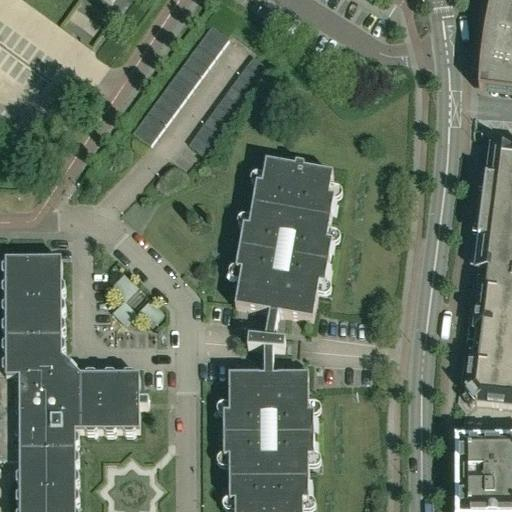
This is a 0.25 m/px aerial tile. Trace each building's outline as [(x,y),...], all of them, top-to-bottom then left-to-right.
[(82,0),(79,5),(103,23),(113,9),(101,0),(82,0)] [(479,96),(511,99),(511,0),(493,0),(489,17),(484,40),(481,63),(480,79),(479,96)] [(222,53),(229,43),(211,30),(204,40),(222,53)] [(204,40),(197,49),(215,62),(222,53),(204,40)] [(197,49),(190,59),(208,72),(215,62),(197,49)] [(190,59),(183,69),(201,82),(208,72),(190,59)] [(264,84),(271,74),(253,61),(246,71),(264,84)] [(183,69),(176,79),(193,92),(201,82),(183,69)] [(246,71),(239,80),(257,93),(264,84),(246,71)] [(176,79),(168,88),(186,101),(193,92),(176,79)] [(239,80),(232,90),(249,103),(257,93),(239,80)] [(186,101),(168,88),(161,98),(179,111),(186,101)] [(232,90),(225,100),(242,113),(249,103),(232,90)] [(161,98),(154,108),(172,121),(179,111),(161,98)] [(225,100),(217,110),(235,123),(242,113),(225,100)] [(154,108),(147,117),(165,131),(172,121),(154,108)] [(235,123),(217,110),(210,119),(228,132),(235,123)] [(165,131),(147,117),(140,127),(158,140),(165,131)] [(228,132),(210,119),(203,129),(221,142),(228,132)] [(158,140),(140,127),(133,137),(150,150),(158,140)] [(221,142),(203,129),(196,139),(214,152),(221,142)] [(214,152),(196,139),(189,149),(206,162),(214,152)] [(466,396),(476,410),(477,410),(511,414),(511,154),(491,152),(487,183),(486,182),(479,243),(480,244),(476,274),(484,275),(482,286),(480,286),(466,396)] [(333,179),(304,174),(305,170),(296,169),(296,173),(266,167),(262,190),(257,189),(249,232),(244,231),(236,275),(242,276),(235,313),(313,326),(320,289),(325,290),(333,247),(327,246),(335,202),(329,201),(333,179)] [(62,289),(62,266),(40,266),(40,265),(30,265),(30,266),(6,265),(6,270),(2,273),(3,280),(6,283),(6,289),(3,292),(3,299),(6,302),(6,309),(3,311),(3,318),(6,321),(6,328),(3,331),(3,337),(6,340),(6,347),(3,350),(3,357),(6,360),(6,382),(0,382),(0,465),(20,465),(20,479),(17,482),(17,489),(20,492),(20,499),(17,501),(17,508),(20,511),(76,511),(80,508),(80,501),(76,498),(76,492),(79,489),(79,482),(76,479),(76,472),(79,470),(79,462),(76,460),(76,453),(79,450),(79,443),(76,440),(76,438),(85,437),(88,441),(95,441),(98,438),(104,438),(107,441),(114,441),(117,438),(123,437),(127,441),(133,441),(136,437),(140,437),(140,415),(149,414),(149,405),(140,405),(140,382),(136,382),(133,378),(126,378),(123,382),(116,382),(114,378),(107,378),(104,382),(97,382),(94,378),(88,378),(85,382),(81,382),(77,377),(78,376),(67,366),(66,367),(62,363),(62,359),(66,357),(66,350),(62,347),(62,340),(65,337),(65,330),(62,327),(62,321),(66,318),(65,311),(62,308),(62,302),(66,299),(65,292),(62,289)] [(132,292),(120,307),(142,324),(149,315),(160,323),(174,304),(128,270),(119,282),(132,292)] [(286,347),(249,343),(248,353),(285,357),(286,347)] [(235,507),(235,511),(303,511),(303,507),(309,507),(309,463),(314,463),(314,419),(309,419),(309,381),(261,381),(248,381),(229,381),(230,419),(224,419),(224,463),(230,463),(230,507),(235,507)] [(511,511),(511,449),(460,449),(460,511),(511,511)]
